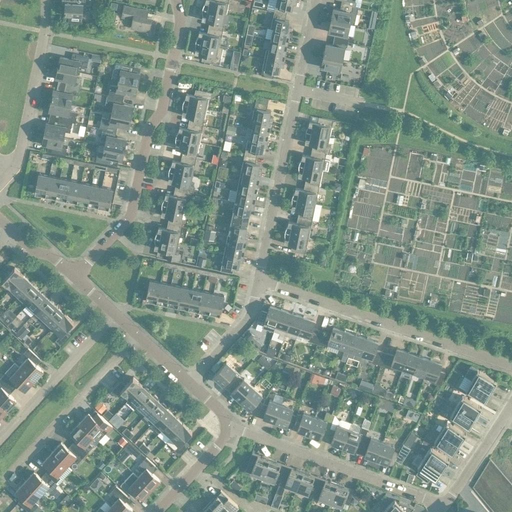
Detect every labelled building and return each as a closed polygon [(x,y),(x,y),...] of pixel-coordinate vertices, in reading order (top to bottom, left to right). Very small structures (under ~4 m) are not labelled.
[(67,23),(81,24),(82,8),(86,5),(90,5),(90,0),(61,0),(61,3),(64,4),(63,15),(67,15),(67,23)] [(216,0),(214,0),(205,0),(205,3),(203,5),(202,6),(202,8),(202,9),(223,13),(223,14),(226,14),(228,0),(216,0)] [(296,0),(295,0),(296,0),(295,0),(276,0),(274,12),(286,15),(287,9),(291,10),(292,5),(296,5),(296,0)] [(357,8),(355,7),(340,4),(339,10),(333,9),(330,20),(349,24),(354,25),(357,8)] [(148,32),(151,18),(146,17),(147,10),(123,6),(121,17),(132,19),(131,28),(148,32)] [(201,20),(212,22),(211,28),(222,30),(224,24),(221,24),(223,14),(223,13),(202,9),(201,10),(201,12),(201,13),(202,16),(201,20)] [(270,29),(273,29),(289,32),(289,33),(290,33),(291,28),(288,27),(289,21),(284,20),(286,15),(274,12),(270,29)] [(349,24),(330,20),(328,32),(334,33),(333,39),(347,42),(348,38),(347,36),(346,36),(349,24)] [(257,27),(248,24),(247,32),(255,34),(257,27)] [(222,30),(211,28),(210,34),(199,31),(198,36),(196,38),(195,40),(195,42),(219,47),(222,30)] [(273,29),(270,39),(287,43),(289,33),(289,32),(273,29)] [(270,39),(268,49),(285,53),(287,43),(270,39)] [(347,42),(333,39),(332,45),(325,44),(323,56),(342,59),(344,48),(346,47),(347,42)] [(222,48),(219,47),(195,42),(194,44),(194,46),(195,49),(194,53),(205,56),(204,61),(218,64),(222,48)] [(266,49),(264,59),(283,63),(285,53),(268,49),(266,49)] [(236,70),(240,52),(233,50),(229,69),(236,70)] [(57,68),(77,72),(78,66),(86,68),(89,57),(72,53),(71,59),(59,57),(57,68)] [(342,59),(323,56),(320,67),(327,69),(326,75),(340,78),(341,73),(340,71),(339,71),(342,59)] [(283,63),(264,59),(261,75),(273,78),(274,72),(278,73),(279,67),(283,68),(284,63),(283,63)] [(118,80),(137,84),(141,68),(115,62),(111,79),(118,80)] [(65,86),(79,89),(81,79),(75,78),(77,72),(57,68),(55,78),(66,81),(65,86)] [(124,93),(135,95),(137,84),(118,80),(116,86),(110,85),(108,95),(123,98),(124,93)] [(79,89),(65,86),(64,92),(52,90),(50,101),(70,105),(71,99),(77,100),(79,89)] [(206,109),(208,99),(211,99),(212,93),(198,90),(197,96),(186,93),(185,98),(184,100),(182,102),(182,104),(206,109)] [(121,104),(123,98),(108,95),(107,95),(105,106),(112,107),(111,113),(130,117),(133,106),(121,104)] [(72,122),(75,123),(77,112),(69,111),(70,105),(50,101),(48,111),(59,114),(58,119),(72,122)] [(252,119),(254,119),(270,122),(271,123),(272,117),(269,117),(270,111),(266,110),(267,104),(255,102),(252,119)] [(182,104),(182,106),(182,108),(182,111),(181,115),(192,118),(191,123),(202,126),(206,109),(182,104)] [(128,128),(130,117),(111,113),(109,112),(108,119),(101,117),(99,128),(102,129),(102,128),(116,131),(117,126),(128,128)] [(305,132),(329,137),(332,120),(321,117),(320,123),(309,121),(308,126),(307,127),(306,129),(305,132)] [(46,123),(43,133),(63,138),(64,132),(70,133),(72,122),(58,119),(57,125),(46,123)] [(254,119),(252,129),(268,132),(270,122),(254,119)] [(175,137),(199,142),(202,126),(191,123),(190,129),(179,127),(178,131),(177,133),(176,135),(175,137)] [(115,137),(116,131),(102,128),(102,129),(100,139),(105,140),(104,146),(123,150),(126,139),(115,137)] [(266,143),(266,142),(268,132),(252,129),(246,128),(244,138),(247,138),(250,139),(266,143)] [(315,145),(314,151),(326,153),(328,154),(331,143),(328,143),(329,137),(305,132),(305,133),(305,136),(305,138),(304,143),(315,145)] [(62,144),(63,138),(43,133),(41,144),(52,147),(51,152),(65,155),(67,145),(62,144)] [(175,137),(175,139),(175,142),(175,144),(174,149),(185,151),(184,157),(196,159),(199,142),(175,137)] [(267,142),(266,142),(266,143),(250,139),(247,138),(244,155),(256,157),(257,152),(261,153),(263,147),(266,148),(267,142)] [(110,158),(121,161),(123,150),(104,146),(103,152),(97,151),(95,161),(109,164),(110,158)] [(298,165),(322,170),(326,153),(314,151),(313,157),(302,154),(301,159),(300,161),(299,163),(298,165)] [(259,164),(255,163),(256,157),(244,155),(241,171),(259,175),(260,175),(261,170),(258,169),(259,164)] [(196,159),(184,157),(183,162),(172,160),(171,165),(170,166),(169,168),(168,171),(192,176),(196,159)] [(319,187),(322,170),(298,165),(298,167),(298,170),(298,172),(297,176),(308,179),(307,184),(319,187)] [(177,190),(191,193),(193,193),(194,187),(190,186),(192,176),(168,171),(168,173),(168,175),(168,177),(167,182),(178,184),(177,190)] [(259,175),(241,171),(239,181),(257,185),(259,175)] [(45,196),(49,176),(38,174),(34,194),(45,196)] [(59,178),(55,198),(66,200),(70,181),(64,179),(65,176),(61,175),(60,179),(59,178)] [(45,196),(55,198),(59,178),(49,176),(45,196)] [(66,200),(76,202),(80,183),(70,181),(66,200)] [(255,195),(257,185),(239,181),(236,191),(255,195)] [(333,189),(340,191),(341,184),(334,182),(333,189)] [(76,202),(87,205),(91,185),(80,183),(76,202)] [(307,184),(306,190),(295,188),(294,192),(293,194),(292,195),(292,197),(291,198),(315,203),(319,187),(307,184)] [(87,205),(97,207),(102,187),(91,185),(87,205)] [(97,207),(108,209),(112,190),(102,187),(97,207)] [(183,209),(185,209),(187,199),(189,199),(191,193),(177,190),(176,196),(165,194),(164,198),(163,200),(162,202),(161,204),(183,209)] [(253,205),(255,195),(236,191),(234,201),(253,205)] [(301,212),(300,218),(312,220),(315,203),(291,198),(291,200),(291,203),(291,205),(290,210),(301,212)] [(234,201),(231,218),(247,221),(250,210),(253,210),(254,205),(253,205),(234,201)] [(181,219),(183,209),(161,204),(161,206),(161,208),(161,211),(160,215),(171,218),(170,223),(182,226),(183,220),(181,219)] [(246,238),(247,238),(248,233),(245,232),(247,221),(231,218),(228,234),(246,238)] [(285,229),(284,232),(308,237),(312,220),(300,218),(299,224),(288,221),(287,226),(286,227),(285,229)] [(154,238),(178,243),(179,237),(184,238),(187,227),(182,226),(170,223),(169,229),(158,227),(157,232),(156,233),(155,235),(154,238)] [(308,237),(284,232),(284,235),(284,238),(284,239),(283,243),(294,245),(293,251),(305,254),(308,237)] [(246,238),(228,234),(225,244),(244,248),(246,238)] [(178,243),(154,238),(154,239),(154,242),(154,244),(153,249),(164,251),(163,257),(181,261),(183,250),(177,248),(178,243)] [(242,258),(244,248),(225,244),(223,254),(242,258)] [(242,258),(223,254),(220,271),(232,273),(233,267),(237,268),(239,263),(242,263),(243,258),(242,258)] [(199,258),(197,266),(204,268),(206,259),(199,258)] [(0,283),(2,281),(10,289),(23,275),(14,267),(5,277),(0,273),(0,283)] [(23,276),(23,275),(10,289),(11,289),(19,296),(31,283),(22,276),(23,276)] [(156,302),(160,283),(149,280),(145,300),(156,302)] [(39,291),(31,283),(19,296),(27,304),(39,291)] [(166,305),(170,285),(160,283),(156,302),(166,305)] [(177,307),(181,287),(170,285),(166,305),(177,307)] [(188,309),(192,289),(181,287),(177,307),(188,309)] [(198,311),(202,291),(192,289),(188,309),(198,311)] [(47,299),(39,291),(27,304),(35,312),(47,299)] [(202,291),(198,311),(209,313),(213,294),(202,291)] [(224,296),(213,294),(209,313),(220,316),(224,296)] [(44,319),(56,307),(47,299),(35,312),(40,316),(37,320),(40,323),(44,319)] [(275,325),(281,309),(269,305),(267,313),(261,310),(256,323),(268,327),(270,324),(275,325)] [(56,307),(44,319),(48,324),(45,328),(48,331),(52,328),(64,314),(56,307)] [(292,313),(281,309),(275,325),(273,331),(279,333),(277,338),(283,339),(284,335),(292,313)] [(13,320),(4,311),(0,315),(0,319),(7,326),(11,321),(13,320)] [(303,317),(292,313),(284,335),(295,339),(297,333),(303,317)] [(64,314),(52,328),(60,335),(55,341),(60,345),(68,336),(64,332),(73,322),(64,314)] [(307,340),(313,343),(318,330),(312,328),(314,321),(303,317),(297,333),(308,337),(307,340)] [(7,326),(11,330),(15,325),(11,321),(7,326)] [(328,343),(339,347),(344,331),(333,327),(330,334),(324,332),(320,345),(326,347),(328,343)] [(24,336),(26,334),(20,328),(15,333),(21,340),(24,336)] [(318,330),(313,343),(320,345),(324,332),(318,330)] [(248,340),(253,335),(249,331),(245,336),(248,340)] [(344,331),(339,347),(344,349),(342,355),(348,357),(355,335),(344,331)] [(74,346),(80,338),(73,332),(66,341),(74,346)] [(355,335),(348,357),(359,360),(361,355),(366,338),(355,335)] [(28,337),(23,341),(27,345),(31,340),(28,337)] [(377,364),(381,351),(375,349),(378,342),(366,338),(361,355),(372,358),(370,362),(377,364)] [(266,354),(274,356),(276,350),(268,347),(266,354)] [(19,367),(34,381),(43,371),(34,363),(39,358),(28,348),(23,353),(28,357),(19,367)] [(402,369),(407,352),(396,348),(394,356),(388,354),(383,366),(395,370),(396,367),(402,369)] [(381,351),(377,364),(383,366),(388,354),(381,351)] [(407,352),(402,369),(413,372),(419,356),(407,352)] [(257,360),(261,364),(266,359),(261,355),(257,360)] [(419,356),(413,372),(424,376),(430,360),(419,356)] [(430,360),(424,376),(435,380),(434,384),(440,386),(445,373),(439,371),(441,364),(430,360)] [(226,388),(238,376),(239,374),(226,362),(212,377),(218,382),(219,381),(226,388)] [(1,377),(12,388),(16,383),(24,391),(34,381),(19,367),(14,363),(5,372),(1,377)] [(471,380),(490,391),(496,380),(477,369),(471,380)] [(314,383),(317,375),(312,373),(309,381),(314,383)] [(239,401),(252,387),(243,378),(242,379),(238,376),(226,388),(234,395),(233,396),(239,401)] [(0,404),(6,410),(15,400),(7,393),(12,388),(1,377),(0,378),(0,404)] [(120,391),(128,399),(141,385),(132,377),(123,387),(119,383),(110,392),(115,397),(120,391)] [(490,391),(471,380),(465,390),(484,401),(484,402),(490,391)] [(371,392),(374,384),(366,382),(364,390),(371,392)] [(141,385),(128,399),(129,399),(129,398),(133,402),(130,406),(134,410),(137,406),(149,393),(148,393),(149,392),(149,390),(146,387),(144,387),(143,388),(141,386),(141,385),(141,386),(142,385),(141,385)] [(252,387),(239,401),(244,407),(245,406),(255,414),(254,415),(262,403),(258,399),(261,395),(252,387)] [(384,397),(392,399),(394,393),(386,391),(384,397)] [(149,393),(137,406),(146,414),(157,401),(157,400),(157,398),(154,395),(152,395),(152,396),(149,393)] [(456,406),(475,418),(481,407),(462,396),(456,406)] [(267,405),(262,403),(254,415),(255,415),(267,419),(266,420),(274,423),(281,404),(269,400),(267,405)] [(154,421),(166,409),(165,408),(166,407),(166,406),(162,403),(161,403),(160,403),(157,401),(146,414),(151,418),(147,422),(151,425),(154,421)] [(100,402),(95,406),(95,407),(101,413),(106,408),(100,402)] [(281,404),(274,423),(281,425),(281,424),(291,428),(295,416),(290,414),(292,408),(281,404)] [(475,418),(456,406),(449,417),(468,428),(475,418)] [(158,433),(162,429),(174,416),(166,409),(154,421),(158,425),(154,429),(158,433)] [(295,416),(291,428),(301,431),(300,433),(307,435),(314,416),(303,412),(302,416),(296,414),(296,416),(295,416)] [(314,416),(307,435),(315,438),(315,437),(325,440),(329,428),(334,415),(326,412),(323,420),(314,416)] [(88,413),(79,423),(94,436),(93,437),(98,441),(112,426),(99,414),(95,419),(88,413)] [(108,420),(113,425),(117,421),(112,416),(108,420)] [(174,416),(162,429),(170,437),(183,424),(182,423),(183,424),(182,424),(174,416)] [(361,427),(367,429),(370,422),(364,419),(361,427)] [(329,428),(325,440),(334,444),(334,445),(341,448),(348,429),(350,423),(341,420),(338,421),(337,425),(335,430),(329,428)] [(440,432),(459,444),(465,433),(446,422),(440,432)] [(73,445),(84,455),(92,447),(88,443),(93,437),(94,436),(79,423),(70,432),(78,440),(73,445)] [(183,424),(170,437),(166,442),(174,449),(173,450),(178,455),(187,446),(182,441),(191,432),(183,424)] [(129,431),(126,428),(121,432),(125,436),(129,431)] [(348,429),(341,448),(348,450),(349,449),(359,453),(365,435),(367,430),(362,428),(360,433),(348,429)] [(129,431),(125,436),(129,439),(133,435),(129,431)] [(459,444),(440,432),(433,442),(452,454),(459,444)] [(382,441),(365,435),(359,453),(368,456),(368,458),(375,460),(382,441)] [(127,442),(122,437),(118,442),(123,446),(127,442)] [(382,441),(375,460),(382,463),(383,462),(393,465),(397,453),(392,451),(394,446),(382,441)] [(51,452),(66,466),(72,459),(77,464),(84,455),(73,445),(69,450),(61,442),(51,452)] [(136,458),(140,453),(129,442),(115,456),(121,462),(130,452),(136,458)] [(142,451),(146,447),(142,443),(138,448),(142,451)] [(146,455),(150,450),(146,447),(142,451),(146,455)] [(423,458),(442,470),(449,459),(448,459),(430,447),(423,458)] [(46,474),(55,483),(60,478),(57,475),(66,466),(51,452),(42,462),(51,470),(46,474)] [(262,477),(269,458),(262,456),(261,457),(252,453),(252,452),(251,454),(240,465),(246,467),(245,471),(262,477)] [(137,477),(151,489),(159,480),(152,473),(157,468),(146,457),(137,466),(143,471),(137,477)] [(280,480),(285,466),(276,462),(276,461),(269,458),(262,477),(274,481),(275,478),(280,480)] [(442,470),(423,458),(417,468),(435,480),(442,470)] [(100,460),(96,464),(100,469),(104,465),(100,460)] [(296,490),(303,471),(296,468),(295,469),(285,466),(280,480),(275,493),(281,495),(285,486),(296,490)] [(57,484),(55,483),(46,474),(42,479),(33,471),(24,481),(39,495),(45,489),(49,493),(57,484)] [(303,471),(296,490),(307,494),(309,490),(314,492),(319,478),(309,475),(310,473),(303,471)] [(151,489),(137,477),(129,486),(124,481),(120,485),(129,494),(133,490),(142,498),(151,489)] [(330,502),(336,483),(329,481),(329,482),(319,478),(314,492),(311,500),(317,502),(319,498),(330,502)] [(229,485),(233,489),(237,484),(233,480),(229,485)] [(33,501),(39,495),(24,481),(15,491),(24,499),(19,504),(28,511),(31,511),(38,505),(33,501)] [(336,483),(330,502),(347,508),(354,490),(353,489),(353,491),(343,487),(344,486),(336,483)] [(115,501),(110,506),(116,511),(129,511),(132,509),(123,501),(127,496),(116,486),(108,494),(115,501)] [(234,511),(238,506),(220,490),(221,491),(214,499),(213,498),(208,503),(216,511),(234,511)] [(362,497),(356,491),(352,496),(358,502),(362,497)] [(56,507),(61,511),(62,511),(73,501),(67,495),(56,507)] [(78,496),(74,499),(82,507),(85,503),(78,496)] [(354,498),(349,503),(353,507),(358,502),(356,501),(354,498)] [(386,508),(389,511),(407,511),(413,507),(397,501),(396,502),(394,500),(386,508)] [(203,510),(201,511),(216,511),(208,503),(202,509),(203,510)]
